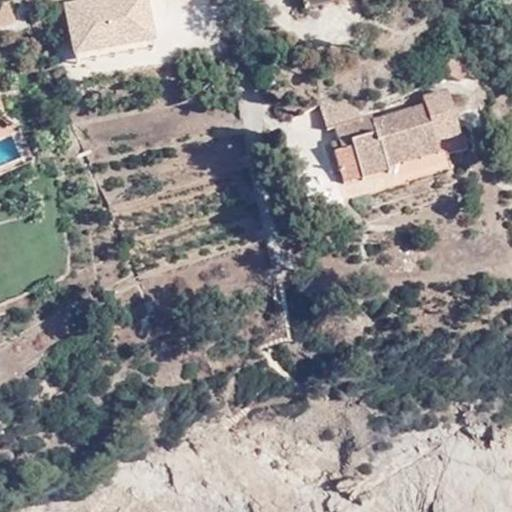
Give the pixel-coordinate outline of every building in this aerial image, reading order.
[(0,0),(0,25),(9,22),(1,0),(0,0)] [(123,0),(63,10),(73,66),(151,53),(142,0),(143,0),(123,0)] [(300,0),(303,9),(345,0),(300,0)] [(458,137),(445,92),(422,99),(423,106),(372,121),(371,115),(335,126),(338,142),(340,150),(334,153),(339,170),(356,166),(360,179),(387,171),(386,167),(383,157),(433,143),(458,137)] [(340,150),(338,142),(331,143),(334,153),(340,150)] [(436,154),(433,143),(383,157),(386,167),(436,154)] [(342,184),(356,180),(360,179),(356,166),(339,170),(342,184)]
